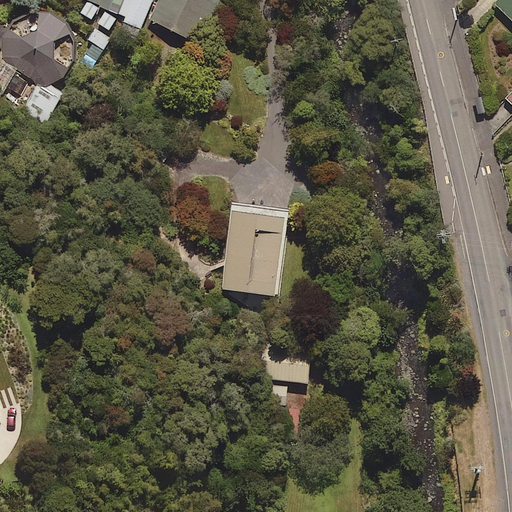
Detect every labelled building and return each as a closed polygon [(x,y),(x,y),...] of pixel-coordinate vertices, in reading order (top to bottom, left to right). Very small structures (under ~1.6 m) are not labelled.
[(85,0),(81,12),(93,17),(99,3),(117,10),(120,0),(85,0)] [(124,0),(119,13),(125,15),(124,18),(141,25),(150,0),(124,0)] [(215,0),(158,0),(151,15),(196,39),(215,0)] [(511,0),(496,0),(495,2),(511,18),(511,0)] [(19,32),(6,22),(4,22),(2,22),(0,22),(0,50),(3,56),(0,61),(0,87),(1,88),(13,68),(36,81),(20,109),(44,123),(63,90),(45,80),(47,80),(53,77),(59,74),(64,70),(68,65),(68,64),(52,52),(52,34),(71,28),(71,27),(67,21),(63,16),(58,12),(52,9),(46,7),(40,6),(37,6),(37,23),(19,32)] [(117,16),(104,8),(95,22),(108,30),(117,16)] [(115,39),(96,27),(87,41),(106,52),(115,39)] [(284,211),(231,205),(222,284),(275,290),(284,211)] [(310,349),(263,345),(261,376),(307,380),(310,349)] [(286,385),(268,383),(266,403),(285,404),(286,385)] [(298,436),(300,408),(283,407),(281,435),(298,436)]
